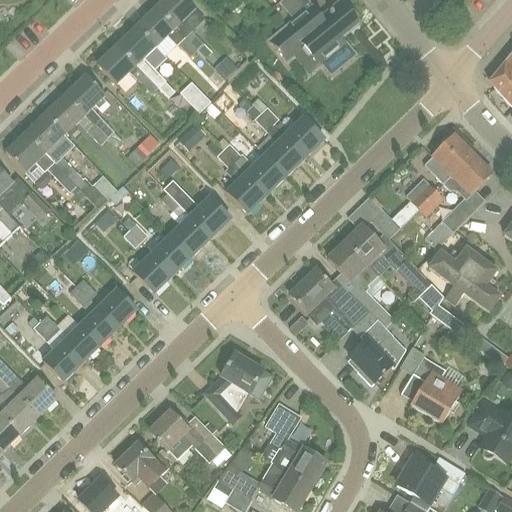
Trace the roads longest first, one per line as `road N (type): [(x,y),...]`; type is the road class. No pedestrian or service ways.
road 1 (residential): [(14,511),(240,292)]
road 2 (residential): [(240,292),(450,81)]
road 3 (residential): [(332,511),(361,463),(349,418),(240,292)]
road 4 (residential): [(0,95),(98,0)]
